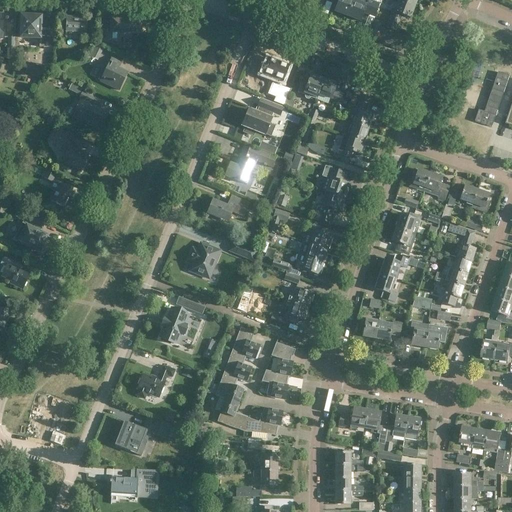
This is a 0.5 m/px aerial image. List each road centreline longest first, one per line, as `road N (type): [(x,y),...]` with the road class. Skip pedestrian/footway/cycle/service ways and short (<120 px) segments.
road 1 (residential): [(254,19),(74,464)]
road 2 (residential): [(0,410),(196,0)]
road 3 (residential): [(333,359),(401,142)]
road 4 (residential): [(455,380),(511,195)]
road 5 (residential): [(420,82),(254,19)]
road 6 (residential): [(314,511),(313,440),(326,385)]
road 7 (residential): [(455,380),(333,359)]
road 8 (residential): [(326,385),(447,407)]
